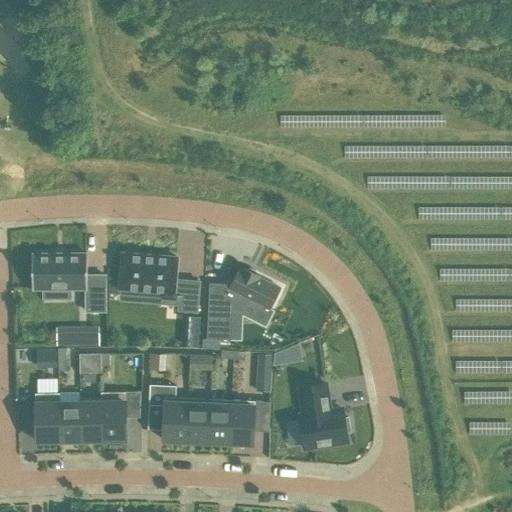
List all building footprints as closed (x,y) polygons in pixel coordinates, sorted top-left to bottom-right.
[(107,311),(107,274),(87,274),(87,251),(33,251),(33,290),(85,290),(85,312),(107,311)] [(117,254),(114,294),(115,294),(161,297),(160,308),(174,309),(174,315),(195,316),(197,284),(180,283),(180,291),(174,290),(176,258),(117,254)] [(209,283),(207,339),(219,339),(231,340),(232,314),(232,308),(242,309),(248,299),(268,309),(269,310),(281,287),(260,276),(261,275),(244,267),(244,268),(240,266),(230,286),(224,283),(209,283)] [(78,326),(78,346),(99,346),(99,326),(78,326)] [(219,349),(219,339),(207,339),(202,338),(202,348),(219,349)] [(274,353),(273,366),(302,361),(299,343),(274,353)] [(66,348),(58,348),(58,360),(66,360),(66,348)] [(56,349),(37,349),(37,367),(57,367),(56,349)] [(234,350),(222,350),(221,358),(233,359),(234,350)] [(246,351),(234,350),(233,359),(245,360),(246,351)] [(109,353),(101,354),(101,366),(109,366),(109,353)] [(101,354),(80,354),(80,372),(95,372),(101,366),(101,354)] [(272,355),(258,354),(256,391),(271,391),(272,355)] [(211,355),(202,355),(202,366),(204,369),(211,369),(211,355)] [(298,414),(304,449),(349,442),(347,431),(353,430),(351,416),(345,417),(344,407),(329,409),(325,383),(300,387),(304,413),(298,414)] [(125,392),(102,392),(102,397),(103,442),(126,442),(125,392)] [(59,399),(59,393),(35,393),(36,443),(60,443),(59,399)] [(103,442),(102,397),(80,397),(80,399),(81,442),(103,442)] [(165,397),(163,441),(165,441),(186,441),(188,403),(188,399),(188,398),(165,397)] [(59,399),(60,443),(81,442),(80,399),(59,399)] [(230,443),(231,400),(210,399),(210,404),(208,442),(230,443)] [(230,443),(253,444),(255,401),(231,400),(230,443)] [(210,404),(209,404),(188,403),(186,441),(208,442),(210,404)]
